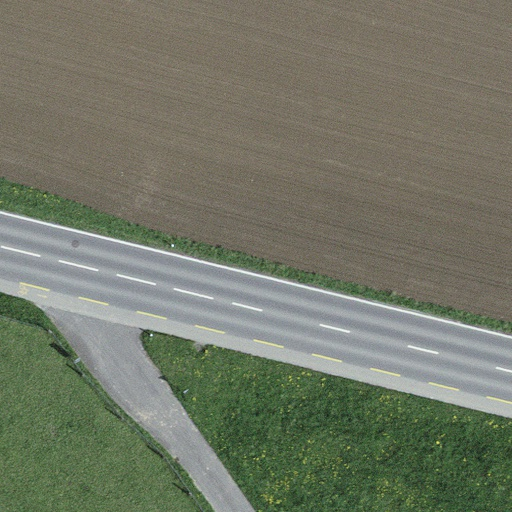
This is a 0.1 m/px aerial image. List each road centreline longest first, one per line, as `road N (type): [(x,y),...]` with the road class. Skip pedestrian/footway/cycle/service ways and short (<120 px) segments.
road 1 (secondary): [(511,375),(65,267)]
road 2 (residential): [(65,267),(236,511)]
